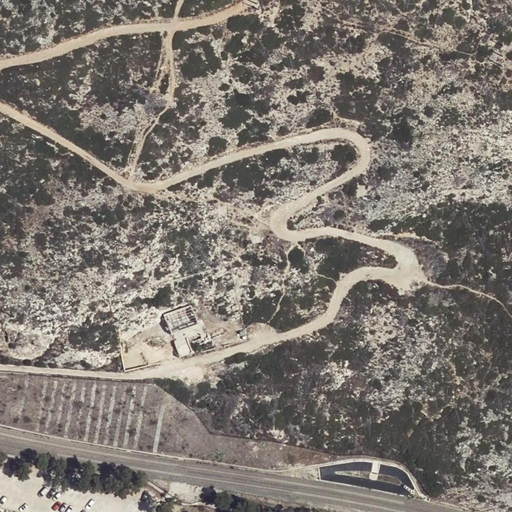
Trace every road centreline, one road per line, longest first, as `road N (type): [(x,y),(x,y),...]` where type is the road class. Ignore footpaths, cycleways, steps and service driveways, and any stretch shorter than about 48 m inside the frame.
road 1 (track): [(0,363),(139,374),(178,369),(304,330),(323,321),(352,281),(399,275),(408,264),(399,248),(340,229),(298,236),(281,226),(288,208),(354,171),(355,140),(333,133),(276,143),(145,187),(125,183),(0,108)]
road 2 (track): [(0,65),(120,29),(222,15),(251,0)]
